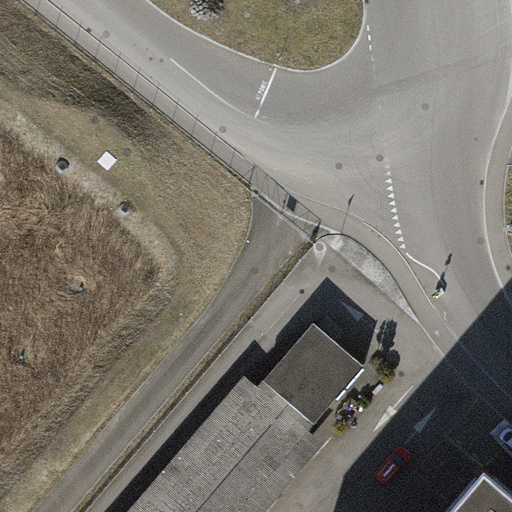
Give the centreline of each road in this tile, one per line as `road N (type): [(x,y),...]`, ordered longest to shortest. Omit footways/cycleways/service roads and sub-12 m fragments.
road 1 (unclassified): [(434,137),(335,140),(255,121),(102,0)]
road 2 (unclassified): [(511,352),(485,320),(447,230),(434,137)]
road 3 (unclassified): [(434,137),(439,0)]
